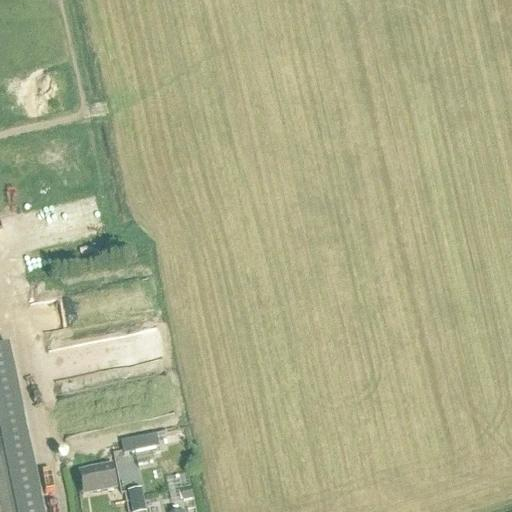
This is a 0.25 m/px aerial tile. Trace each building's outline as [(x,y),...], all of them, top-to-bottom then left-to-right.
[(0,236),(0,269),(8,267),(0,236)] [(115,321),(93,325),(95,334),(117,330),(115,321)] [(88,374),(152,359),(147,341),(83,356),(88,374)] [(0,511),(41,511),(7,350),(0,351),(0,511)] [(120,383),(128,421),(169,413),(160,374),(120,383)] [(135,457),(160,452),(157,439),(122,446),(125,459),(135,457)] [(115,470),(78,477),(82,498),(119,491),(115,470)] [(188,479),(167,483),(172,511),(183,511),(187,511),(186,511),(196,511),(196,506),(193,493),(191,493),(188,479)] [(142,493),(128,495),(130,506),(143,504),(142,493)]
